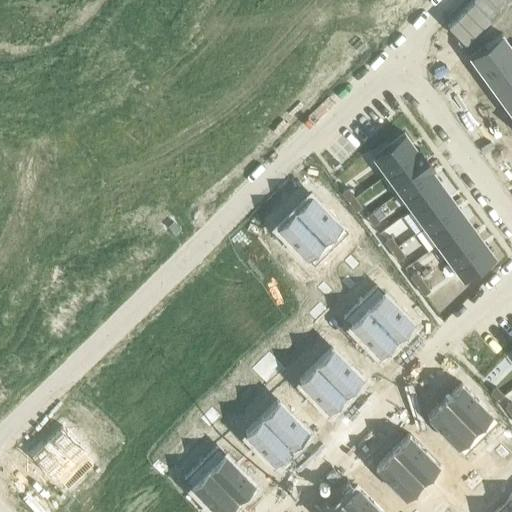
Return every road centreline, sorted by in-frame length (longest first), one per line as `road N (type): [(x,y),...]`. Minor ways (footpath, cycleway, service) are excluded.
road 1 (residential): [(0,432),(399,55)]
road 2 (residential): [(511,272),(268,511)]
road 3 (residential): [(399,55),(511,214)]
